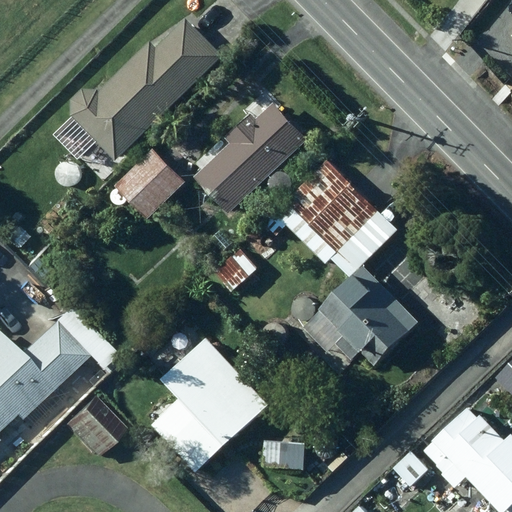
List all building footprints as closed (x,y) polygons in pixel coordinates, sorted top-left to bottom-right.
[(81,115),(83,117),(72,128),(97,153),(109,142),(126,160),(232,55),(196,18),(168,45),(161,39),(109,90),(107,88),(93,88),(81,99),(81,115)] [(242,141),(207,175),(242,212),(321,137),(287,101),(269,118),(262,111),(237,135),(242,141)] [(164,147),(126,185),(159,217),(197,179),(164,147)] [(343,256),(363,276),(313,326),(339,351),(332,358),(347,373),(370,350),(386,365),(429,321),(372,264),(408,228),(336,157),(273,221),(286,234),(297,223),(336,262),(343,256)] [(20,225),(10,236),(21,247),(31,236),(20,225)] [(226,228),(216,237),(229,252),(239,244),(226,228)] [(247,246),(222,270),(242,291),(267,267),(247,246)] [(0,440),(1,440),(0,438),(0,431),(18,414),(23,420),(91,356),(104,370),(121,354),(75,305),(23,353),(0,327),(0,440)] [(277,404),(215,336),(169,378),(204,416),(177,441),(204,471),(277,404)] [(449,464),(455,471),(454,473),(467,487),(481,474),(511,508),(511,417),(490,393),(477,405),(480,407),(433,450),(447,466),(449,464)] [(128,429),(97,396),(68,423),(99,456),(128,429)] [(275,439),(273,465),(312,468),(314,442),(275,439)] [(421,450),(403,466),(420,485),(438,469),(421,450)] [(216,472),(206,481),(214,488),(223,480),(216,472)]
